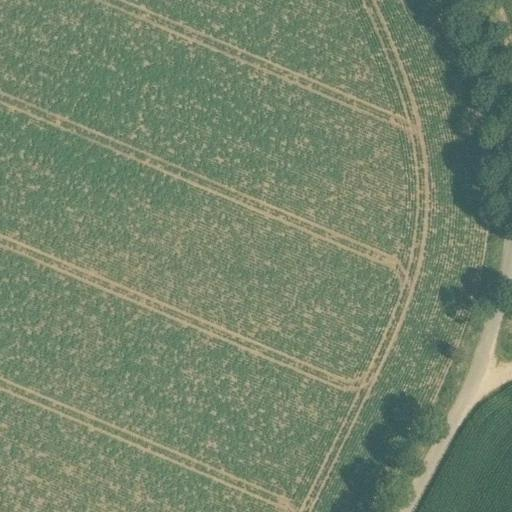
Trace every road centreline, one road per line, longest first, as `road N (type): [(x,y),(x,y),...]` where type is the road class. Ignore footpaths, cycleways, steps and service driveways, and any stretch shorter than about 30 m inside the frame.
road 1 (unclassified): [(410,511),(471,389),(511,237)]
road 2 (unclassified): [(511,183),(491,73),(462,0)]
